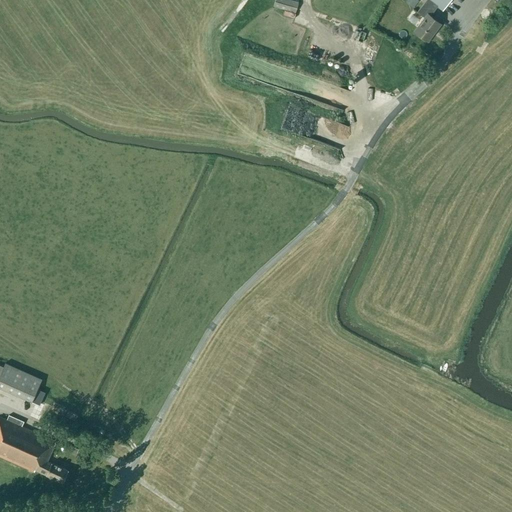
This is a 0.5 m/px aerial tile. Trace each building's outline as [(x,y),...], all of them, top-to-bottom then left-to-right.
[(274,0),(273,7),(295,14),(298,2),(290,0),(274,0)] [(418,0),(406,0),(405,2),(413,8),(419,1),(418,0)] [(426,0),(417,13),(424,19),(414,32),(427,42),(441,25),(430,17),(437,7),(442,11),(450,0),(426,0)] [(42,380),(5,363),(0,375),(0,388),(32,402),(42,380)] [(35,470),(63,483),(68,471),(47,461),(56,442),(22,427),(24,422),(9,416),(7,420),(0,417),(0,472),(28,485),(35,470)]
